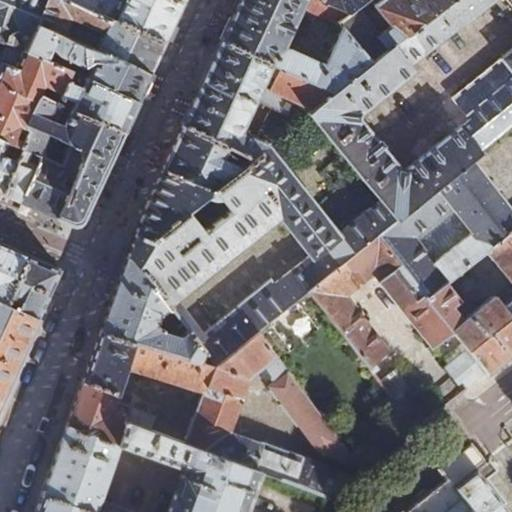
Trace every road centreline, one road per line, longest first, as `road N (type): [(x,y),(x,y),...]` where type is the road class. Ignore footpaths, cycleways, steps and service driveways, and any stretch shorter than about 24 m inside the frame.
road 1 (residential): [(0,482),(91,259),(0,220)]
road 2 (residential): [(511,397),(377,511)]
